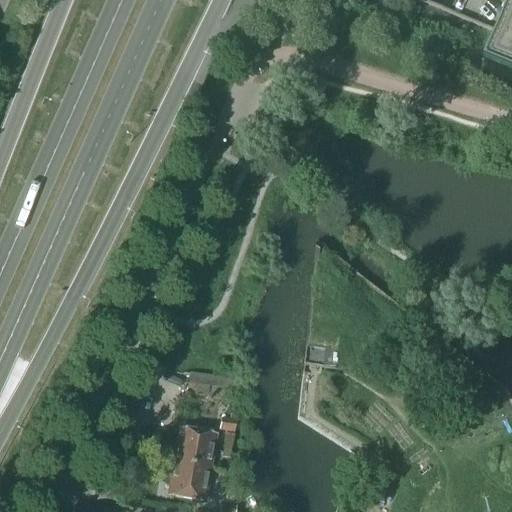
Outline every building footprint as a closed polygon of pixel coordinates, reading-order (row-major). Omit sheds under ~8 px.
[(511,0),(412,0),(500,36),(487,69),(511,78),(511,0)] [(321,369),(338,371),(338,367),(339,353),(348,276),(352,272),(354,270),(316,242),(304,367),(305,367),(308,368),(321,369)] [(352,272),(504,391),(511,406),(511,398),(507,389),(354,270),(352,272)] [(356,361),(351,361),(352,354),(339,353),(338,367),(338,371),(349,372),(350,366),(352,367),(414,436),(427,451),(428,453),(406,511),(447,511),(418,501),(435,451),(356,361)] [(335,511),(358,455),(300,417),(308,368),(305,367),(304,367),(296,419),(353,457),(331,511),(335,511)] [(189,375),(188,383),(187,385),(210,389),(208,398),(230,401),(232,393),(236,393),(237,384),(189,375)] [(218,431),(226,432),(232,433),(234,423),(220,421),(218,431)] [(175,465),(207,471),(213,438),(181,432),(175,465)] [(232,433),(226,432),(221,458),(228,459),(232,433)] [(169,498),(202,504),(207,471),(175,465),(161,463),(161,464),(163,464),(160,482),(172,484),(169,498)]
